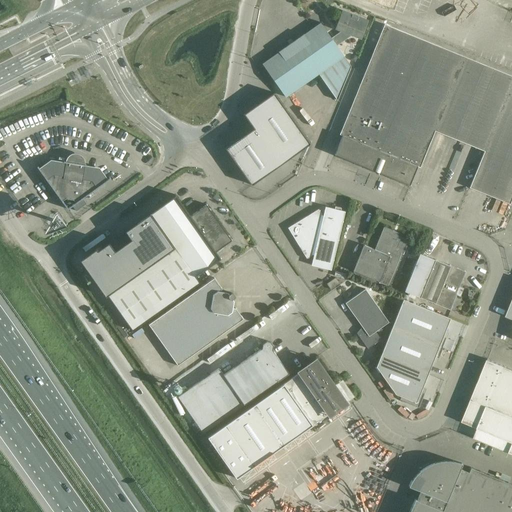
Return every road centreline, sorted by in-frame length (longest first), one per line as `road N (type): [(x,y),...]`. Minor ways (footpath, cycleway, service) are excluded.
road 1 (unclassified): [(250,219),(389,419),(409,429),(435,421),(495,276),(491,252),(326,179),(303,181)]
road 2 (tertiary): [(224,511),(46,258)]
road 3 (motorway): [(122,511),(0,338)]
road 4 (tertiary): [(46,258),(189,149)]
road 5 (unclassified): [(189,149),(228,109),(252,0)]
road 6 (tertiary): [(86,31),(124,101),(189,149)]
road 7 (tertiary): [(189,149),(139,93),(102,22)]
road 8 (motorway): [(0,405),(75,511)]
